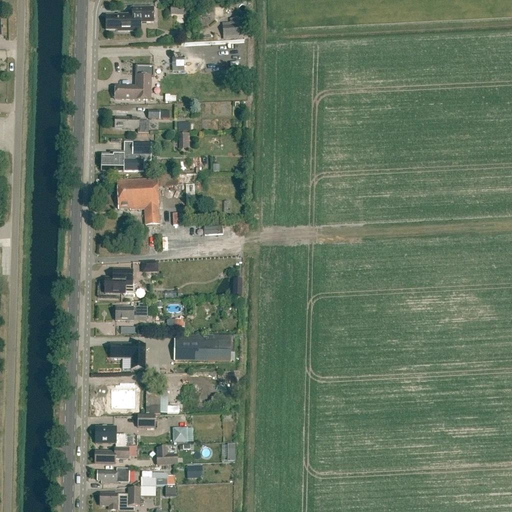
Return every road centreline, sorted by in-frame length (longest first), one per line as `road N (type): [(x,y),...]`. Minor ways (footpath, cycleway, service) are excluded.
road 1 (unclassified): [(6,511),(20,0)]
road 2 (secondary): [(67,511),(81,0)]
